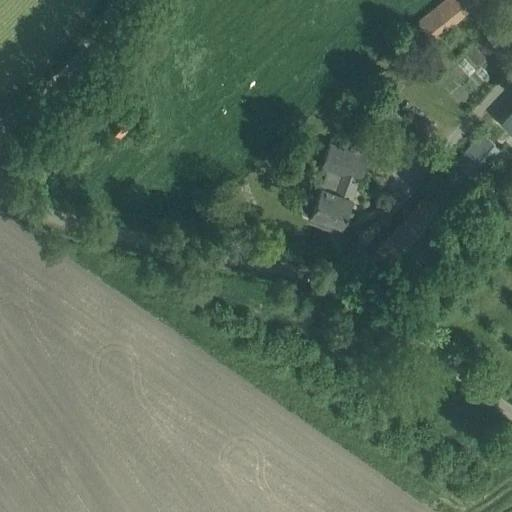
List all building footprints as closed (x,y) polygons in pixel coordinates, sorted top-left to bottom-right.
[(484,0),(443,0),(416,21),(432,41),(484,0)] [(119,133),(134,118),(124,108),(109,122),(119,133)] [(485,134),(460,162),(451,173),(465,187),(500,148),(485,134)] [(367,156),(330,141),(321,164),(327,166),(316,196),(309,193),(302,197),(299,205),(303,211),(310,214),(308,220),(339,232),(342,224),(342,225),(343,223),(342,223),(349,204),(352,197),(350,197),(358,178),(359,178),(367,156)] [(386,290),(400,275),(467,201),(442,179),(361,267),(386,290)]
